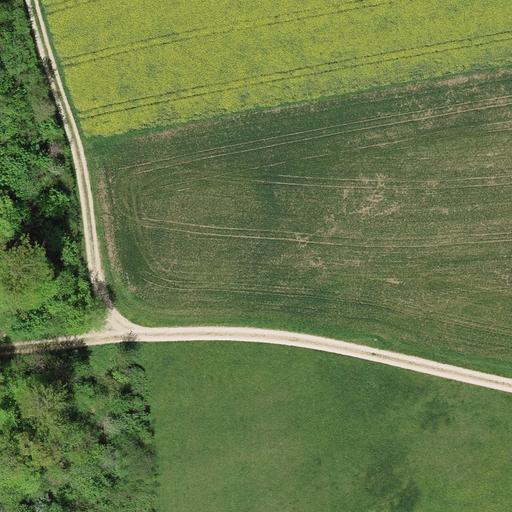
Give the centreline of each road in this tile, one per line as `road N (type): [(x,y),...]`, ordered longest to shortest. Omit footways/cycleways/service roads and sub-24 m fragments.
road 1 (track): [(511,382),(257,335),(119,334),(0,346)]
road 2 (track): [(29,0),(77,153),(97,271),(119,334)]
